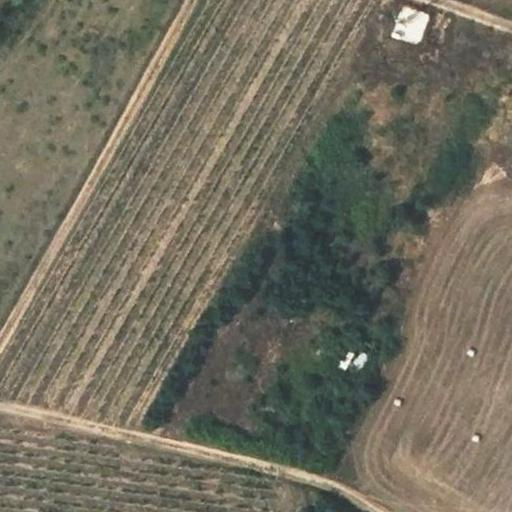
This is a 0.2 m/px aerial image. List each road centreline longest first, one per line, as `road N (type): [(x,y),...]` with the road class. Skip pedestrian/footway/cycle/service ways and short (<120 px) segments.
road 1 (track): [(0,342),(190,0)]
road 2 (track): [(359,511),(311,481),(0,406)]
